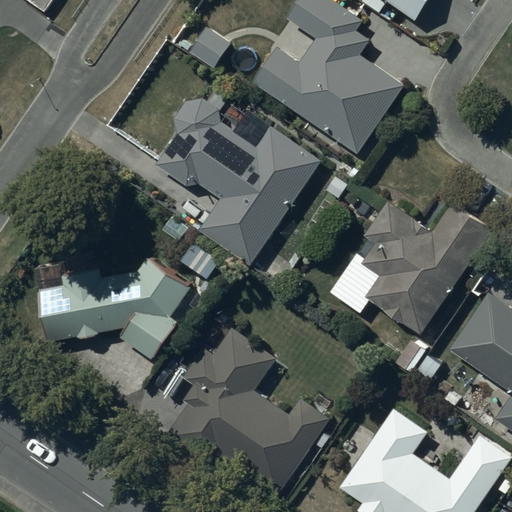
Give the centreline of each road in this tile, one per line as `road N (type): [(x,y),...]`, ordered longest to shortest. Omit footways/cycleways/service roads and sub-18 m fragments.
road 1 (residential): [(511,177),(456,141),(450,106),(458,73),(508,0)]
road 2 (tertiary): [(123,511),(0,428)]
road 3 (residential): [(0,195),(72,82)]
road 4 (residential): [(156,0),(113,64),(72,82)]
